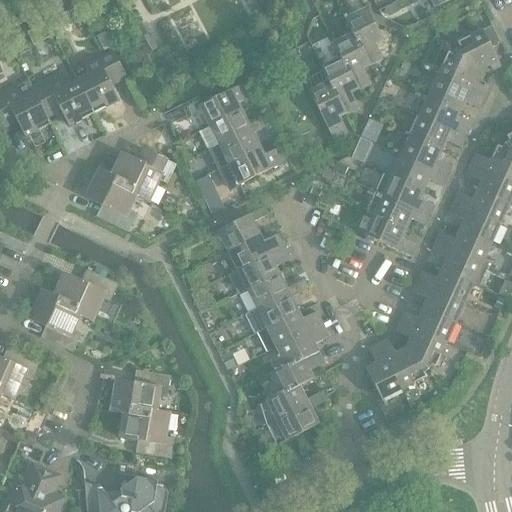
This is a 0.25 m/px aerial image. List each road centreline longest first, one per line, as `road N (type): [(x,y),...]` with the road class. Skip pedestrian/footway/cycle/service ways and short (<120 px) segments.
road 1 (residential): [(379,488),(348,425),(354,348),(289,208)]
road 2 (residential): [(0,326),(78,156),(143,127)]
road 3 (residential): [(64,447),(91,378),(0,326)]
